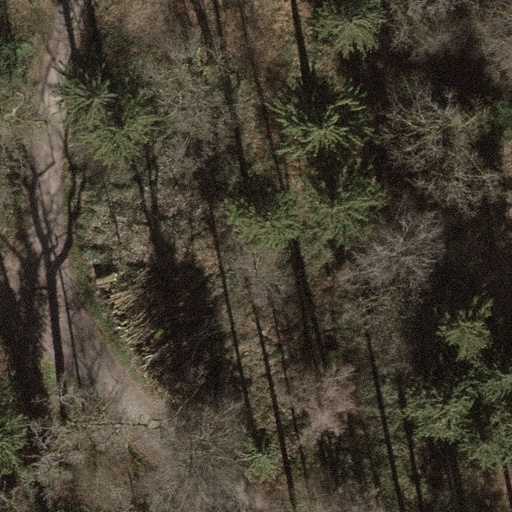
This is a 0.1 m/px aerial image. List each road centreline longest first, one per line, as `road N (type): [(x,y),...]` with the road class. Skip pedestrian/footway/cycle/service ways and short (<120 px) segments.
road 1 (track): [(71,0),(47,126),(56,348)]
road 2 (track): [(56,348),(249,511)]
